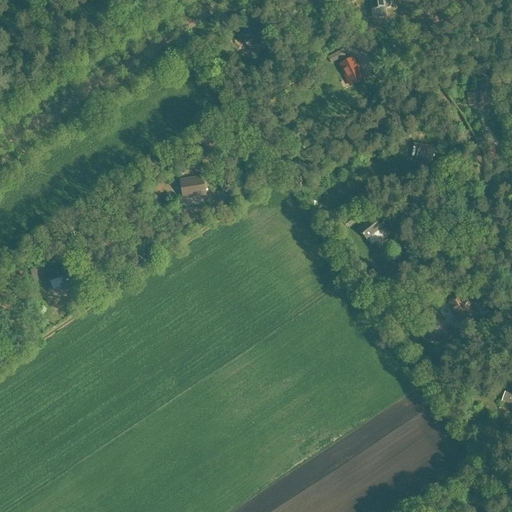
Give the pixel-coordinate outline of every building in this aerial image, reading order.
[(369,0),(371,11),(372,10),(372,16),(386,14),(386,9),(387,9),(385,0),(369,0)] [(252,54),(267,42),(253,24),(238,37),(252,54)] [(327,57),(330,64),(346,55),(343,49),(327,57)] [(364,80),(354,58),(338,65),(348,87),(364,80)] [(478,80),(479,92),(474,93),(474,94),(468,95),(469,107),(475,106),(475,107),(478,109),(485,109),(488,106),(487,100),(490,100),(488,80),(478,80)] [(435,147),(420,144),(415,143),(414,149),(419,151),(417,160),(432,164),(435,147)] [(207,196),(203,175),(179,179),(183,200),(207,196)] [(350,218),(349,219),(348,217),(343,221),(344,223),(344,224),(347,229),(354,223),(350,218)] [(367,240),(382,229),(383,228),(374,217),(362,226),(363,227),(359,229),(367,240)] [(74,284),(69,266),(46,273),(52,291),(74,284)] [(446,304),(457,324),(472,315),(467,307),(471,305),(467,299),(463,301),(460,296),(446,304)] [(502,402),(511,405),(511,395),(505,393),(502,402)] [(477,509),(485,509),(485,495),(477,495),(477,496),(468,496),(468,505),(477,504),(477,509)]
